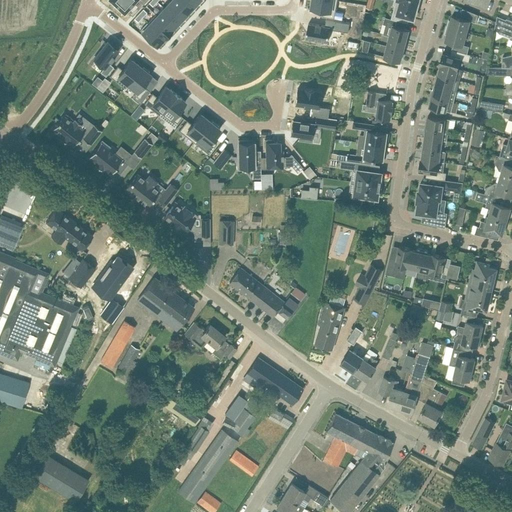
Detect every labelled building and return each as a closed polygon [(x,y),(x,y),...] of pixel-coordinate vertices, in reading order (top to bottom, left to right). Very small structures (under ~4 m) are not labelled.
[(106,0),(106,1),(124,14),(136,0),(138,0),(142,3),(144,0),(106,0)] [(172,0),(170,0),(164,7),(179,21),(186,13),(172,0)] [(188,0),(172,0),(186,13),(193,5),(188,0)] [(312,0),(312,7),(323,9),(322,16),(335,18),(337,0),(312,0)] [(368,0),(366,7),(373,9),(375,2),(368,0)] [(394,0),(393,4),(396,5),(394,11),(393,11),(392,16),(401,19),(403,15),(414,18),(418,5),(400,0),(394,0)] [(156,13),(155,13),(172,29),(172,28),(179,21),(164,7),(157,15),(156,13)] [(143,8),(139,13),(142,16),(147,12),(143,8)] [(466,32),(470,20),(476,22),(478,14),(463,8),(460,17),(452,15),(451,20),(449,19),(447,27),(466,32)] [(139,13),(134,18),(138,21),(142,16),(139,13)] [(155,13),(148,21),(165,37),(172,29),(155,13)] [(511,20),(506,18),(506,19),(497,16),(495,25),(495,30),(501,32),(500,33),(511,37),(511,20)] [(387,24),(384,34),(406,40),(407,35),(409,35),(410,30),(396,26),(397,20),(386,17),(384,23),(387,24)] [(309,23),(306,38),(333,42),(335,29),(340,30),(341,21),(331,19),(329,26),(309,23)] [(148,21),(140,30),(156,45),(164,37),(165,37),(148,21)] [(463,44),(466,32),(447,27),(445,34),(447,34),(446,40),(454,42),(452,49),(467,53),(469,46),(463,44)] [(486,37),(492,39),(494,29),(488,28),(486,37)] [(390,35),(387,46),(405,50),(406,45),(405,45),(406,40),(390,35)] [(371,41),(364,39),(362,50),(368,52),(371,41)] [(108,41),(94,58),(104,66),(101,71),(106,75),(113,66),(108,62),(118,49),(108,41)] [(387,46),(384,56),(401,60),(402,55),(403,55),(405,50),(387,46)] [(440,64),(441,64),(457,68),(460,59),(469,61),(471,54),(467,53),(452,49),(451,55),(446,53),(443,52),(442,55),(440,64)] [(487,66),(488,59),(471,54),(469,61),(478,64),(478,65),(487,68),(487,66)] [(511,54),(503,56),(502,67),(511,67),(511,54)] [(118,65),(110,75),(125,87),(141,66),(131,59),(123,69),(118,65)] [(441,64),(438,74),(460,80),(463,70),(457,68),(441,64)] [(141,66),(125,87),(127,86),(135,92),(132,97),(140,103),(150,90),(143,85),(151,74),(149,73),(150,71),(144,67),(143,68),(141,66)] [(487,68),(485,74),(500,74),(500,67),(487,66),(487,68)] [(438,74),(435,85),(457,91),(460,80),(438,74)] [(97,76),(93,83),(97,86),(102,80),(97,76)] [(102,91),(110,81),(105,77),(102,80),(97,86),(97,87),(102,91)] [(435,85),(433,95),(454,101),(457,91),(435,85)] [(152,92),(144,103),(159,114),(176,93),(171,88),(170,89),(166,86),(157,96),(152,92)] [(297,89),(295,104),(311,106),(310,114),(316,115),(328,117),(329,107),(318,105),(319,92),(313,91),(313,90),(303,88),(303,90),(297,89)] [(368,91),(366,105),(374,106),(375,104),(378,104),(376,118),(390,120),(391,112),(392,112),(393,107),(392,107),(393,101),(385,100),(386,94),(368,91)] [(176,93),(159,114),(174,126),(182,116),(177,112),(185,101),(181,98),(182,97),(176,93)] [(433,95),(430,106),(451,112),(454,101),(433,95)] [(480,100),(479,107),(492,109),(493,102),(480,100)] [(139,105),(135,110),(141,114),(145,109),(139,105)] [(467,113),(467,116),(473,117),(473,115),(474,115),(476,106),(471,105),(468,105),(467,113)] [(121,109),(112,120),(136,138),(144,127),(121,109)] [(64,114),(53,128),(63,135),(61,137),(67,141),(68,139),(74,144),(75,143),(81,135),(83,137),(83,138),(91,144),(91,143),(92,144),(102,131),(101,130),(102,130),(94,124),(93,124),(91,122),(79,113),(75,118),(74,120),(65,113),(64,115),(64,114)] [(187,120),(179,130),(194,141),(210,121),(200,113),(192,124),(187,120)] [(293,119),(291,133),(299,134),(298,138),(312,140),(314,128),(321,129),(321,126),(336,128),(338,118),(328,117),(316,115),(315,122),(293,119)] [(428,115),(427,126),(449,129),(450,119),(428,115)] [(210,121),(194,141),(209,153),(217,143),(212,139),(220,129),(218,127),(219,126),(213,121),(212,122),(210,121)] [(110,122),(102,131),(111,138),(119,129),(110,122)] [(388,131),(377,130),(378,124),(362,122),(361,128),(366,129),(365,135),(360,135),(359,142),(386,145),(386,141),(388,140),(389,134),(387,133),(388,131)] [(447,141),(449,129),(427,126),(425,137),(442,139),(442,140),(447,141)] [(484,130),(476,128),(473,136),(481,138),(484,130)] [(168,137),(161,131),(158,135),(164,141),(168,137)] [(424,148),(440,150),(442,140),(442,139),(425,137),(424,148)] [(145,138),(134,152),(141,157),(152,143),(145,138)] [(267,156),(261,156),(261,168),(272,168),(272,166),(296,165),(298,168),(304,163),(295,153),(287,159),(282,159),(282,150),(280,150),(280,141),(273,141),(273,139),(264,139),(264,146),(266,146),(267,156)] [(102,140),(89,157),(97,163),(96,165),(97,165),(101,168),(102,169),(103,167),(111,173),(115,168),(120,172),(128,163),(115,153),(109,149),(110,147),(102,140)] [(247,140),(238,140),(239,166),(253,166),(253,177),(261,177),(261,168),(261,156),(260,150),(254,150),(254,142),(247,142),(247,140)] [(503,143),(500,155),(499,156),(511,159),(511,140),(511,145),(503,143)] [(365,148),(364,156),(384,159),(384,158),(386,157),(387,151),(385,150),(386,145),(359,142),(359,145),(360,147),(365,148)] [(439,161),(440,150),(424,148),(422,158),(439,161)] [(223,150),(213,162),(220,167),(230,155),(223,150)] [(347,160),(361,162),(362,155),(351,154),(351,156),(348,155),(347,160)] [(502,171),(500,177),(511,180),(511,159),(499,156),(500,155),(496,154),(494,161),(499,170),(502,171)] [(420,167),(419,170),(422,170),(427,171),(426,176),(445,179),(447,172),(443,172),(445,161),(439,161),(422,158),(421,158),(420,167)] [(351,181),(382,185),(383,177),(381,177),(382,172),(369,170),(370,163),(361,162),(347,160),(341,159),(341,160),(342,160),(342,159),(349,160),(348,168),(358,169),(356,181),(351,181)] [(316,173),(309,166),(303,171),(310,178),(316,173)] [(158,199),(166,205),(178,189),(170,182),(160,195),(151,188),(157,181),(150,175),(146,180),(137,173),(126,188),(134,194),(139,199),(147,205),(154,197),(157,200),(158,199)] [(485,193),(487,193),(501,198),(503,198),(504,193),(508,194),(509,191),(511,192),(511,180),(500,177),(498,182),(496,182),(487,186),(485,193)] [(261,189),(261,180),(252,181),(253,189),(261,189)] [(462,191),(463,183),(446,180),(444,188),(462,191)] [(381,193),(382,185),(351,181),(356,182),(355,194),(347,193),(344,195),(343,201),(351,202),(350,203),(364,205),(366,196),(378,198),(379,193),(381,193)] [(418,189),(417,195),(439,199),(439,197),(441,198),(443,185),(421,182),(420,189),(418,189)] [(302,189),(301,197),(317,198),(318,188),(310,187),(310,190),(302,189)] [(510,207),(499,203),(501,198),(487,193),(486,194),(481,192),(479,198),(487,201),(485,207),(489,208),(487,214),(506,220),(510,207)] [(439,199),(417,195),(416,202),(418,202),(417,212),(433,214),(431,223),(445,225),(447,212),(437,210),(439,199)] [(175,202),(165,216),(172,222),(171,224),(178,229),(179,227),(184,231),(187,226),(194,232),(195,232),(201,232),(201,235),(210,235),(210,219),(201,219),(201,225),(196,225),(192,221),(195,218),(194,218),(191,215),(193,213),(185,206),(183,209),(175,202)] [(461,206),(457,222),(464,224),(468,208),(461,206)] [(65,237),(82,250),(93,235),(57,207),(46,221),(56,229),(51,235),(60,243),(65,237)] [(506,220),(487,214),(485,221),(481,220),(479,226),(477,225),(475,232),(489,237),(491,230),(502,234),(506,220)] [(0,215),(0,242),(2,243),(12,220),(0,215)] [(234,220),(220,219),(219,242),(233,243),(234,220)] [(411,248),(400,245),(397,258),(390,257),(386,274),(393,275),(394,269),(405,271),(406,266),(411,248)] [(418,267),(422,251),(417,250),(417,251),(411,249),(412,248),(411,248),(406,266),(418,269),(418,267)] [(0,352),(18,360),(21,351),(55,366),(56,363),(61,366),(77,329),(70,326),(73,318),(75,319),(79,306),(41,291),(48,273),(14,259),(15,258),(0,251),(0,352)] [(428,276),(433,254),(427,253),(428,252),(422,251),(418,267),(418,269),(418,271),(417,276),(428,278),(428,276)] [(433,255),(433,254),(428,276),(428,278),(446,282),(449,266),(443,265),(445,256),(433,253),(433,255)] [(68,276),(81,286),(96,268),(83,257),(68,276)] [(107,268),(98,281),(116,294),(135,268),(128,263),(120,258),(111,271),(107,268)] [(473,268),(469,284),(492,289),(497,268),(489,266),(490,264),(478,261),(476,269),(473,268)] [(365,304),(383,270),(371,264),(371,265),(370,265),(362,281),(354,298),(365,304)] [(229,282),(251,299),(263,284),(241,267),(229,282)] [(155,277),(138,299),(164,319),(168,314),(181,324),(194,307),(155,277)] [(273,316),(277,311),(283,304),(284,301),(263,284),(251,299),(273,316)] [(492,289),(469,284),(465,299),(467,300),(465,307),(478,310),(479,308),(487,310),(492,289)] [(296,287),(291,293),(296,297),(302,291),(296,287)] [(283,304),(277,311),(287,318),(292,311),(298,304),(289,297),(284,304),(283,304)] [(423,297),(421,304),(430,307),(432,299),(423,297)] [(112,299),(100,315),(110,321),(122,305),(112,299)] [(442,299),(439,310),(446,311),(446,309),(451,311),(453,302),(442,299)] [(322,321),(318,334),(315,344),(332,349),(344,307),(324,302),(319,320),(322,321)] [(445,312),(439,310),(436,319),(443,320),(445,312)] [(460,325),(459,330),(481,336),(483,324),(479,324),(481,318),(469,315),(466,327),(460,325)] [(112,367),(136,326),(124,319),(119,328),(100,361),(112,367)] [(225,336),(210,324),(205,329),(194,321),(185,333),(193,339),(192,340),(201,348),(208,339),(217,347),(213,352),(220,357),(223,353),(229,358),(237,348),(231,343),(230,344),(223,339),(225,336)] [(363,331),(356,326),(347,339),(354,344),(363,331)] [(392,331),(390,337),(382,355),(390,358),(397,340),(396,340),(400,330),(395,328),(394,332),(392,331)] [(456,341),(454,347),(460,349),(473,352),(474,346),(478,347),(481,336),(459,330),(457,335),(456,336),(455,339),(456,341)] [(406,391),(400,408),(412,412),(417,397),(425,374),(425,373),(430,356),(434,344),(422,340),(418,352),(406,391)] [(139,349),(131,344),(117,369),(119,370),(116,375),(127,381),(137,362),(133,360),(139,349)] [(355,371),(367,353),(357,346),(353,351),(350,349),(341,362),(355,371)] [(450,364),(456,366),(473,369),(475,358),(471,357),(473,352),(460,349),(454,347),(450,364)] [(368,380),(377,367),(374,365),(377,359),(367,353),(355,371),(368,380)] [(267,385),(292,403),(302,388),(258,357),(243,379),(262,392),(267,385)] [(402,366),(408,369),(411,361),(405,359),(402,366)] [(473,369),(456,366),(452,382),(464,385),(466,380),(470,381),(473,369)] [(0,400),(20,407),(28,382),(0,373),(0,400)] [(425,374),(417,397),(426,402),(419,415),(435,424),(438,419),(442,411),(435,407),(437,402),(441,405),(447,395),(433,388),(437,380),(425,374)] [(382,381),(378,391),(390,395),(388,403),(400,408),(406,391),(396,387),(398,380),(384,375),(382,381)] [(502,400),(511,401),(511,380),(507,380),(502,400)] [(158,401),(194,425),(202,412),(167,389),(158,401)] [(263,404),(252,397),(234,422),(225,417),(223,423),(232,428),(242,435),(263,404)] [(273,408),(269,416),(288,427),(293,418),(285,413),(284,414),(273,408)] [(359,456),(371,431),(335,413),(326,430),(335,435),(324,459),(338,466),(346,450),(354,454),(355,453),(359,456)] [(186,445),(196,452),(209,430),(208,430),(213,422),(203,415),(198,424),(199,424),(185,444),(186,445)] [(485,417),(472,443),(482,448),(495,422),(485,417)] [(489,457),(503,464),(511,449),(510,449),(511,445),(511,427),(509,432),(503,429),(497,442),(496,442),(489,457)] [(224,429),(219,438),(234,448),(228,457),(247,469),(253,459),(241,451),(246,444),(224,429)] [(347,511),(349,511),(380,473),(383,469),(383,468),(378,463),(382,459),(384,460),(393,442),(371,431),(359,456),(362,457),(330,498),(347,511)] [(33,474),(76,500),(89,480),(46,454),(33,474)] [(207,457),(201,465),(211,471),(223,479),(228,472),(240,480),(247,469),(228,457),(222,467),(207,457)] [(211,471),(205,481),(229,497),(235,487),(223,479),(211,471)] [(205,481),(199,490),(223,506),(229,497),(205,481)] [(308,501),(311,495),(292,483),(284,495),(304,507),(304,508),(308,501)] [(199,490),(193,499),(212,511),(219,511),(223,506),(199,490)] [(317,490),(312,498),(323,505),(329,497),(317,490)] [(300,511),(304,507),(284,495),(277,507),(285,511),(300,511)] [(212,511),(193,499),(187,509),(192,511),(212,511)]
